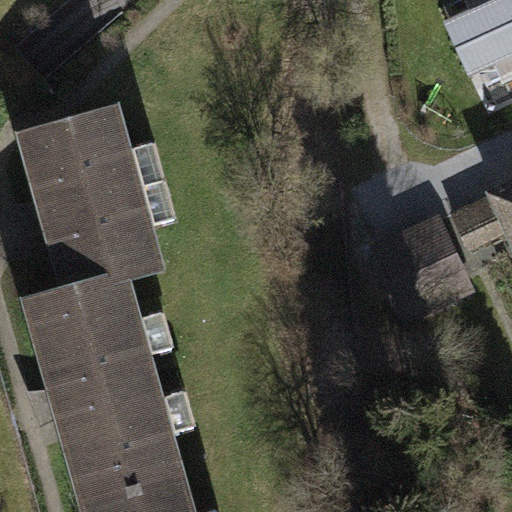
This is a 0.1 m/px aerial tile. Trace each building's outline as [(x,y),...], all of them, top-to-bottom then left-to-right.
[(511,0),(459,0),(468,18),(443,29),(468,84),(494,72),(502,90),(511,85),(511,0)] [(117,115),(15,144),(63,307),(127,289),(165,277),(117,115)] [(511,185),(449,214),(468,256),(505,239),(511,254),(511,185)] [(476,297),(440,217),(370,249),(406,329),(476,297)] [(127,289),(63,307),(21,318),(75,511),(114,511),(184,493),(127,289)] [(189,511),(184,493),(114,511),(189,511)]
